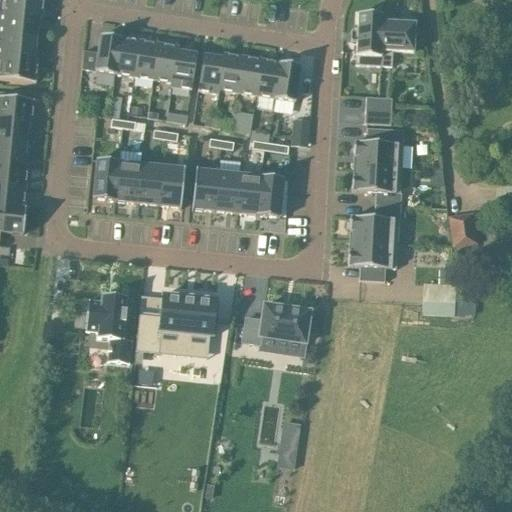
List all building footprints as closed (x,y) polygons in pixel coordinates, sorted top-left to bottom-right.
[(0,0),(0,15),(42,20),(43,0),(0,0)] [(42,21),(42,20),(0,15),(0,37),(36,41),(38,20),(42,21)] [(383,17),(358,15),(355,67),(380,69),(382,23),(383,23),(383,17)] [(383,23),(382,23),(380,69),(391,69),(392,54),(414,55),(415,24),(383,23)] [(36,41),(0,37),(0,58),(38,63),(38,61),(34,61),(36,41)] [(114,77),(120,40),(101,37),(98,55),(95,73),(95,74),(114,77)] [(133,79),(139,43),(121,40),(120,40),(114,77),(116,77),(133,79)] [(152,82),(158,46),(139,43),(133,79),(152,82)] [(171,89),(177,49),(158,46),(152,82),(171,85),(170,89),(171,89)] [(191,92),(197,56),(178,53),(178,49),(177,49),(171,89),(191,92)] [(95,73),(98,55),(84,54),(83,71),(95,73)] [(222,60),(203,57),(197,93),(217,96),(223,56),(222,56),(222,60)] [(236,95),(242,59),(223,56),(217,96),(218,96),(219,93),(236,95)] [(0,81),(35,85),(38,63),(0,58),(0,81)] [(255,98),(261,62),(242,59),(236,95),(255,98)] [(274,101),(280,65),(279,64),(279,65),(261,62),(255,98),(274,101)] [(300,68),(280,65),(274,101),(294,104),(300,68)] [(0,121),(32,125),(34,102),(0,99),(0,121)] [(391,101),(366,99),(365,113),(391,114),(391,101)] [(249,132),(252,115),(236,112),(235,120),(241,121),(239,131),(249,132)] [(391,114),(365,113),(364,126),(390,127),(391,114)] [(206,116),(204,129),(212,130),(213,117),(206,116)] [(220,131),(222,119),(214,118),(212,130),(220,131)] [(31,126),(32,125),(0,121),(0,143),(26,146),(27,126),(31,126)] [(123,123),(112,121),(110,129),(122,130),(123,123)] [(292,121),(291,146),(307,147),(308,122),(292,121)] [(135,124),(123,123),(122,130),(134,132),(135,124)] [(401,171),(403,133),(366,131),(365,145),(354,144),(353,159),(357,159),(356,169),(401,171)] [(165,134),(154,132),(153,140),(164,142),(165,134)] [(177,136),(165,134),(164,142),(176,144),(177,136)] [(222,143),(210,141),(208,149),(221,151),(222,143)] [(26,146),(0,143),(0,165),(27,168),(28,167),(24,166),(26,146)] [(233,145),(222,143),(221,151),(232,152),(233,145)] [(265,145),(253,143),(252,151),(264,153),(265,145)] [(118,164),(96,162),(92,201),(114,203),(118,164)] [(140,166),(118,164),(114,203),(136,206),(140,166)] [(0,187),(25,189),(27,168),(0,165),(0,187)] [(162,168),(140,166),(136,206),(158,208),(162,168)] [(183,171),(162,168),(158,208),(179,210),(179,211),(180,211),(184,169),(183,169),(183,171)] [(401,171),(356,169),(356,179),(352,179),(351,194),(375,195),(374,206),(375,206),(375,207),(400,209),(401,195),(400,195),(401,171)] [(197,171),(196,171),(191,212),(193,212),(193,211),(213,213),(218,174),(197,172),(197,171)] [(240,176),(218,174),(213,213),(235,216),(240,176)] [(262,178),(240,176),(235,216),(258,218),(262,178)] [(284,181),(262,178),(258,218),(279,220),(284,181)] [(25,189),(0,187),(0,208),(25,211),(26,210),(23,210),(25,189)] [(350,219),(349,234),(353,234),(352,244),(397,247),(398,222),(400,223),(400,209),(375,207),(375,206),(374,206),(374,220),(350,219)] [(25,211),(0,208),(0,233),(23,236),(25,211)] [(473,215),(450,219),(448,219),(452,251),(478,247),(473,215)] [(396,271),(397,247),(352,244),(351,254),(348,254),(347,269),(358,269),(358,283),(384,285),(385,271),(396,271)] [(438,272),(438,286),(448,286),(448,272),(438,272)] [(107,354),(108,354),(107,364),(129,366),(131,343),(123,342),(127,300),(101,297),(100,304),(88,302),(85,334),(97,335),(96,341),(109,342),(108,350),(107,350),(107,354)] [(164,298),(161,334),(213,339),(217,303),(164,298)] [(421,304),(420,317),(454,319),(454,306),(421,304)] [(261,323),(245,320),(242,344),(260,347),(261,339),(305,346),(309,314),(264,307),(261,323)] [(63,326),(44,324),(41,353),(60,355),(63,326)] [(282,422),(276,467),(294,469),(300,424),(282,422)]
